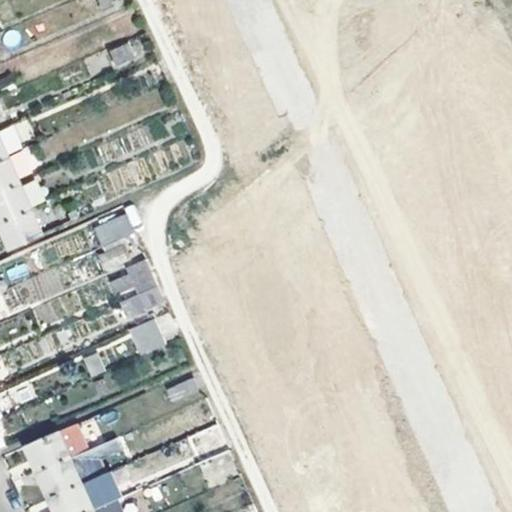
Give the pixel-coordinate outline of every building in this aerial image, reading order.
[(342,0),(298,0),(319,47),(356,31),(342,0)] [(464,26),(453,0),(418,0),(395,10),(411,49),(464,26)] [(115,65),(134,55),(128,42),(109,51),(115,65)] [(373,46),(327,66),(350,118),(396,98),(373,46)] [(511,143),(511,93),(475,110),(478,117),(449,130),(467,168),(496,155),(494,152),(511,143)] [(401,117),(357,136),(379,187),(387,184),(423,169),(401,117)] [(292,132),(280,138),(289,156),(301,150),(292,132)] [(0,188),(18,180),(6,154),(0,156),(0,188)] [(438,162),(423,169),(387,184),(412,242),(463,221),(438,162)] [(0,218),(29,207),(18,180),(0,188),(0,218)] [(41,233),(29,207),(0,218),(0,230),(7,248),(41,233)] [(105,244),(116,238),(117,239),(135,231),(127,213),(108,221),(109,223),(97,228),(105,244)] [(125,244),(101,254),(107,267),(131,257),(125,244)] [(118,293),(138,285),(142,292),(158,284),(146,257),(129,265),(133,273),(113,281),(118,293)] [(489,276),(444,296),(461,336),(500,319),(488,293),(495,290),(489,276)] [(128,317),(149,307),(150,309),(166,302),(158,284),(142,292),(122,300),(128,317)] [(333,313),(325,294),(247,327),(260,356),(287,344),(294,361),(336,343),(325,316),(333,313)] [(155,317),(131,328),(143,354),(167,343),(155,317)] [(511,339),(511,337),(457,360),(481,414),(511,400),(511,339)] [(92,376),(105,370),(97,351),(85,356),(92,376)] [(198,391),(193,379),(166,390),(171,402),(198,391)] [(511,416),(488,427),(507,471),(511,469),(511,416)] [(39,472),(71,457),(89,450),(77,424),(27,445),(39,472)] [(230,449),(200,463),(209,486),(240,473),(230,449)] [(83,484),(71,457),(39,472),(42,479),(50,498),(83,484)] [(421,511),(404,471),(360,490),(369,511),(421,511)] [(89,511),(94,510),(83,484),(50,498),(56,511),(89,511)] [(121,511),(116,500),(94,510),(89,511),(121,511)]
